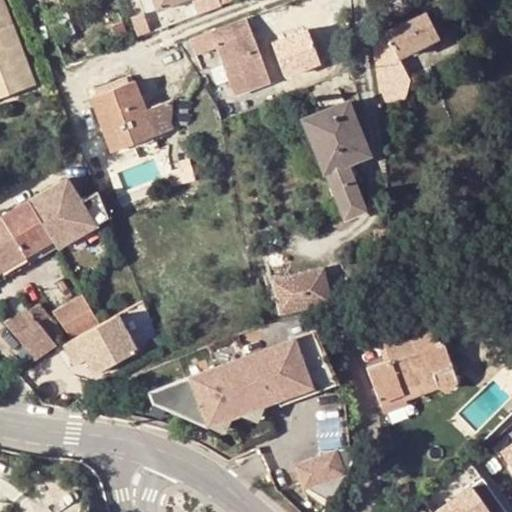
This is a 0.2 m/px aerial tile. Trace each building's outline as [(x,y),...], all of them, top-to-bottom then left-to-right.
[(0,0),(0,98),(36,85),(4,0),(0,0)] [(155,0),(158,8),(181,0),(155,0)] [(211,0),(215,8),(221,6),(218,0),(211,0)] [(372,39),(375,58),(383,103),(406,98),(409,80),(398,58),(422,44),(438,36),(425,12),(372,39)] [(140,17),(131,20),(133,25),(142,22),(140,17)] [(212,32),(235,94),(270,81),(248,19),(212,32)] [(152,129),(154,135),(156,140),(176,133),(173,124),(189,125),(190,99),(175,98),(146,110),(135,80),(91,96),(112,151),(135,142),(133,137),(152,129)] [(326,171),(345,217),(366,209),(346,163),(370,153),(348,100),(303,118),(325,172),(326,171)] [(133,137),(135,142),(154,135),(152,129),(133,137)] [(165,174),(168,183),(183,178),(180,170),(165,174)] [(30,200),(53,239),(57,246),(109,216),(99,191),(81,201),(67,177),(30,200)] [(25,255),(53,239),(30,200),(1,216),(25,255)] [(0,269),(25,255),(1,216),(0,216),(0,269)] [(377,237),(392,232),(392,227),(376,232),(377,237)] [(392,232),(377,237),(379,244),(392,239),(392,232)] [(53,239),(25,255),(30,263),(39,258),(57,246),(53,239)] [(25,255),(0,269),(0,270),(5,278),(30,263),(25,255)] [(272,278),(280,312),(292,309),(329,300),(321,267),(272,278)] [(411,293),(409,287),(387,294),(388,298),(389,300),(411,293)] [(68,302),(86,331),(100,323),(83,294),(68,302)] [(388,298),(387,294),(370,299),(371,303),(388,298)] [(73,338),(86,331),(68,302),(53,311),(73,338)] [(30,311),(45,330),(53,340),(63,332),(40,304),(30,311)] [(146,336),(158,331),(147,304),(135,309),(146,336)] [(57,344),(53,340),(45,330),(30,311),(18,319),(15,315),(6,322),(36,359),(57,344)] [(73,338),(64,343),(77,364),(88,357),(97,371),(137,348),(117,313),(100,323),(86,331),(73,338)] [(436,343),(443,340),(436,323),(429,326),(436,343)] [(436,378),(439,386),(440,388),(442,389),(444,389),(446,390),(448,389),(450,388),(452,388),(454,387),(455,385),(456,383),(457,381),(457,379),(443,340),(436,343),(429,326),(384,342),(390,359),(368,367),(383,407),(405,399),(403,390),(436,378)] [(310,395),(340,384),(338,379),(317,330),(290,340),(264,349),(260,351),(277,399),(280,406),(285,404),(310,395)] [(277,399),(260,351),(247,355),(265,404),(277,399)] [(265,404),(247,355),(148,391),(152,401),(181,414),(185,406),(198,402),(207,426),(235,415),(238,414),(265,404)] [(403,390),(405,399),(439,386),(436,378),(403,390)] [(405,399),(383,407),(385,412),(407,403),(405,399)] [(185,406),(181,414),(207,426),(198,402),(185,406)] [(257,424),(265,404),(238,414),(257,424)] [(226,435),(235,415),(207,426),(226,435)] [(511,444),(501,452),(511,467),(511,444)] [(350,457),(350,447),(320,450),(319,456),(294,465),(301,484),(330,501),(350,457)] [(508,511),(483,477),(445,504),(450,511),(508,511)]
